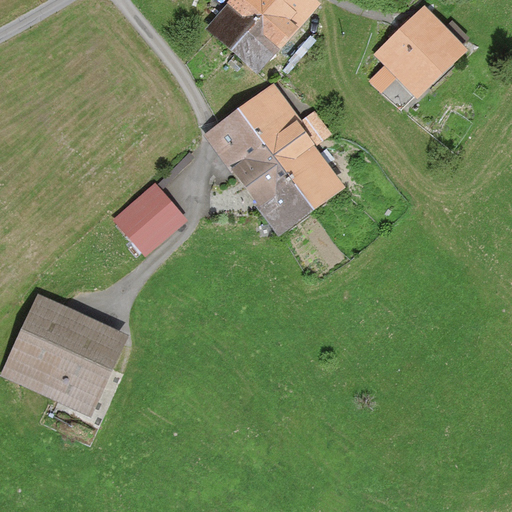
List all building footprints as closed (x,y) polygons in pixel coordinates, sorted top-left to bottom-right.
[(319,4),(313,0),(230,0),(207,28),(262,73),(319,4)] [(425,5),(375,53),(418,98),(468,51),(425,5)] [(274,85),(238,113),(313,209),(344,187),(315,146),(332,134),(315,111),(300,122),(274,85)] [(278,234),(313,209),(238,113),(205,138),(278,234)] [(176,217),(151,188),(116,218),(141,246),(176,217)] [(38,305),(9,366),(83,400),(111,339),(38,305)]
